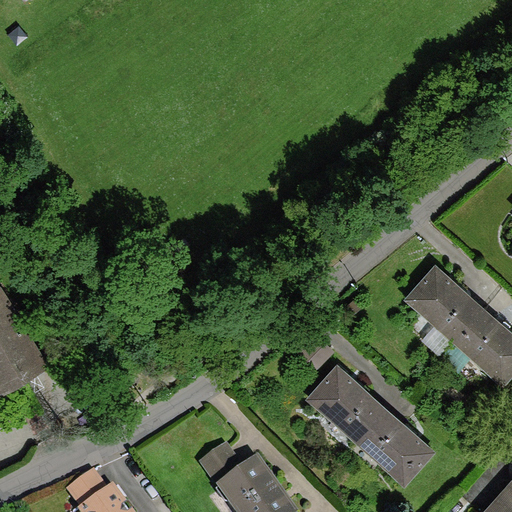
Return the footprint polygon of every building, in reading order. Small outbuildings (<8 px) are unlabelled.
[(454,284),(437,268),(410,298),(457,340),(483,310),(454,284)] [(0,289),(0,383),(4,389),(45,365),(0,289)] [(483,310),(457,340),(504,381),(511,371),(511,334),(500,325),(483,310)] [(319,333),(301,352),(319,368),(336,350),(319,333)] [(339,368),(312,398),(359,439),(385,409),(365,391),(339,368)] [(385,409),(359,439),(405,481),(432,451),(409,430),(385,409)] [(221,488),(244,471),(226,447),(204,463),(221,488)] [(244,471),(221,488),(238,511),(243,511),(276,489),(257,462),(244,471)] [(87,511),(108,494),(92,473),(70,489),(87,511)] [(511,485),(502,497),(511,505),(511,485)] [(293,511),(276,489),(243,511),(293,511)] [(87,511),(85,511),(128,511),(113,491),(108,494),(87,511)] [(511,511),(511,505),(502,497),(488,511),(511,511)]
